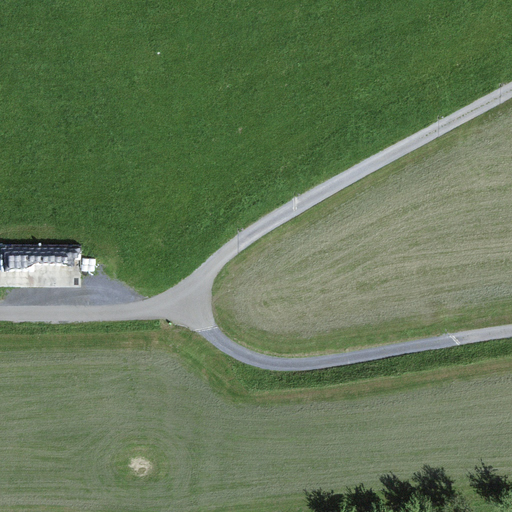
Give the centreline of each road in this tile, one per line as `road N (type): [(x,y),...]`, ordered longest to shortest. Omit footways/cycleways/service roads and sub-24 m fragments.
road 1 (track): [(511,334),(314,368),(270,364),(228,348),(207,327),(201,298),(211,267),(239,244),(511,92)]
road 2 (unclassified): [(0,316),(102,317),(201,298)]
